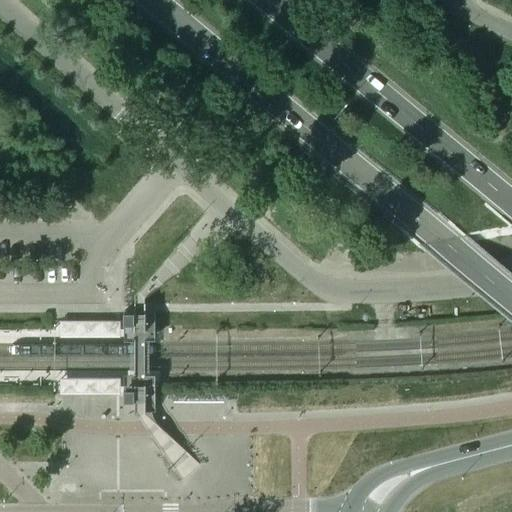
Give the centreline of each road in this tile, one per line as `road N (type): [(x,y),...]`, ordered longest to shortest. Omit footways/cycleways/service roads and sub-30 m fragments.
road 1 (unclassified): [(0,2),(233,210),(338,291),(447,291),(511,280)]
road 2 (primary): [(152,0),(511,298)]
road 3 (primary): [(511,204),(266,0)]
road 4 (residential): [(350,511),(137,511)]
